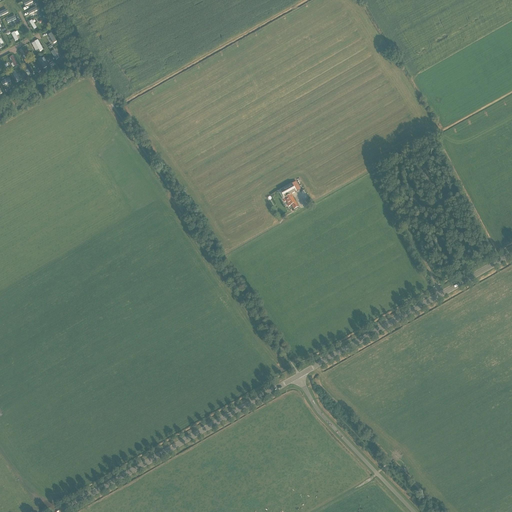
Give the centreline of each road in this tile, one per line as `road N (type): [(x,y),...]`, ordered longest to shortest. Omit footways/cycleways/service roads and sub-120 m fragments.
road 1 (tertiary): [(59,511),(297,376)]
road 2 (tertiary): [(297,376),(511,253)]
road 3 (unclassified): [(412,511),(318,411),(297,376)]
